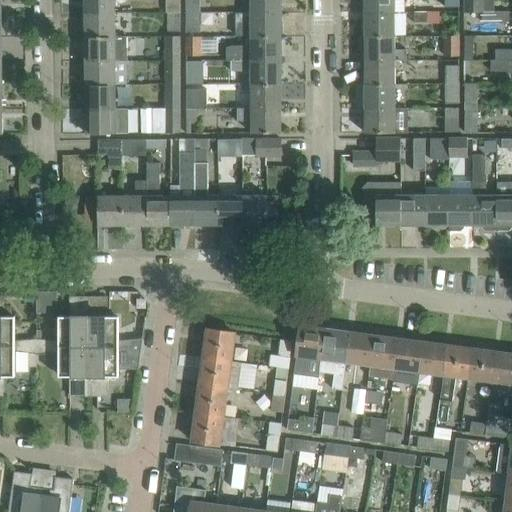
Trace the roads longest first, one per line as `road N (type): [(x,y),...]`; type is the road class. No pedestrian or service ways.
road 1 (residential): [(317,284),(325,0)]
road 2 (residential): [(45,266),(42,0)]
road 3 (residential): [(171,268),(143,464)]
road 4 (residential): [(317,284),(511,312)]
road 5 (residential): [(171,268),(317,284)]
road 6 (residential): [(143,464),(0,447)]
road 7 (residential): [(45,266),(171,268)]
